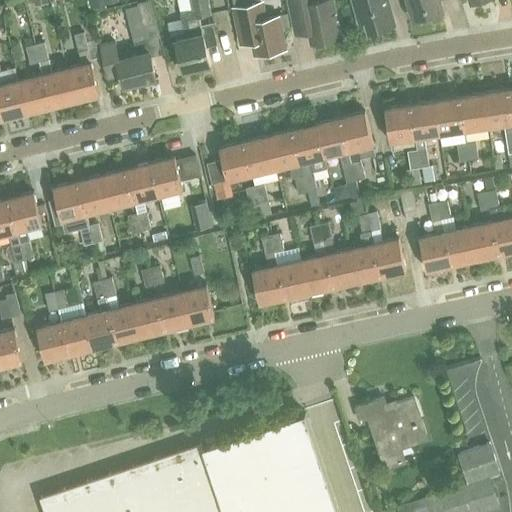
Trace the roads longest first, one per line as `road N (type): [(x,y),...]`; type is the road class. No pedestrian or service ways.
road 1 (residential): [(0,425),(511,303)]
road 2 (residential): [(0,155),(261,86),(511,35)]
